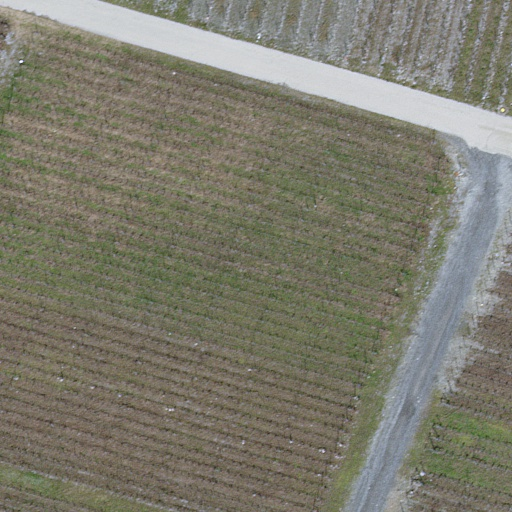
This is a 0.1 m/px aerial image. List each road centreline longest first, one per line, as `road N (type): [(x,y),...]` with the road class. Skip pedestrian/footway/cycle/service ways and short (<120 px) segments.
road 1 (track): [(0,1),(511,145)]
road 2 (track): [(494,140),(355,511)]
